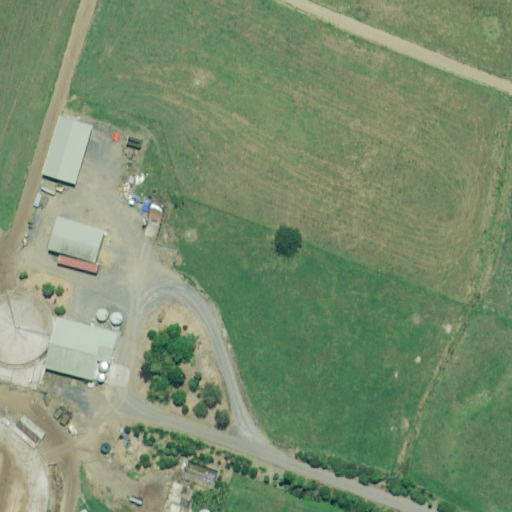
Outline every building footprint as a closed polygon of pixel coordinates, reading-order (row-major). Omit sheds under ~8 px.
[(163,208),(152,206),(148,223),(159,225),(163,208)] [(50,249),(66,254),(65,259),(78,263),(79,258),(96,263),(105,232),(59,218),(50,249)] [(110,322),(112,312),(100,309),(97,320),(110,322)] [(112,312),(110,322),(122,325),(125,315),(112,312)] [(108,383),(112,364),(120,334),(58,319),(46,368),(86,378),(108,383)]
